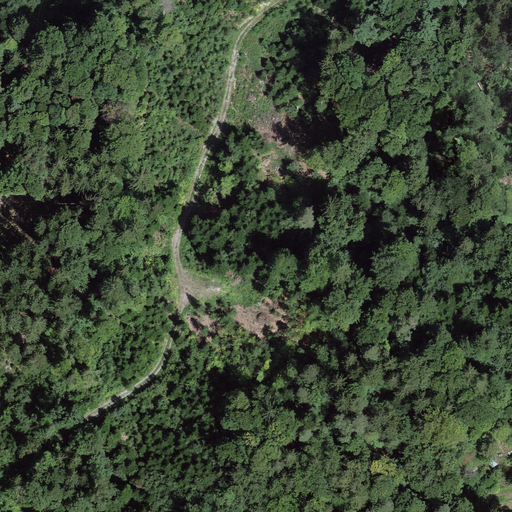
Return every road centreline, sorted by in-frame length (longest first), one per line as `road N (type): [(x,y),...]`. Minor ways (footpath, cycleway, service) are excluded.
road 1 (track): [(0,488),(166,359),(184,284),(176,242),(199,168),(223,128),(238,33),(281,0)]
road 2 (track): [(0,117),(22,85),(46,0)]
